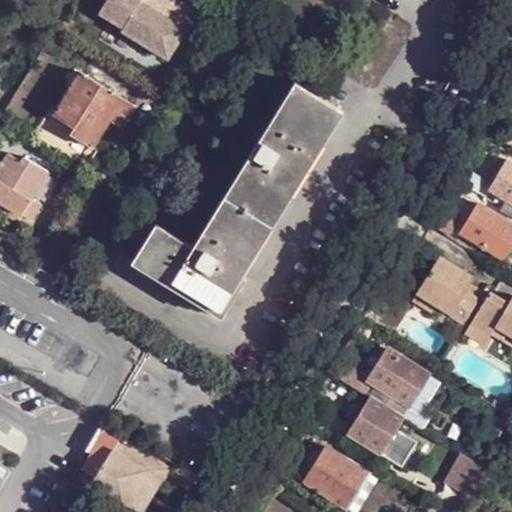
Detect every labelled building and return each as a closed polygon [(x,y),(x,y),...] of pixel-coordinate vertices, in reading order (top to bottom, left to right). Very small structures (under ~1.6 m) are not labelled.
[(188,6),(177,0),(99,0),(94,10),(119,25),(115,30),(164,58),(184,26),(178,23),(188,6)] [(120,133),(134,111),(79,77),(52,122),(73,133),(70,140),(93,153),(109,126),(120,133)] [(150,228),(128,266),(219,320),(241,282),(235,278),(335,112),(289,84),(188,250),(150,228)] [(511,161),(504,156),(486,188),(511,203),(511,161)] [(33,205),(48,178),(22,162),(19,166),(7,159),(0,170),(0,217),(19,229),(23,222),(31,227),(41,210),(33,205)] [(458,161),(450,174),(478,191),(484,178),(458,161)] [(502,254),(511,237),(511,222),(477,201),(460,230),(502,254)] [(433,220),(444,225),(454,210),(443,204),(433,220)] [(470,275),(434,254),(412,292),(448,313),(443,320),(457,328),(479,289),(466,281),(470,275)] [(505,300),(486,288),(467,321),(487,332),(511,347),(511,292),(510,291),(505,300)] [(412,292),(407,299),(443,320),(448,313),(412,292)] [(460,331),(481,343),(487,332),(467,321),(460,331)] [(365,336),(369,330),(358,322),(354,331),(365,336)] [(428,372),(387,346),(385,349),(370,374),(368,376),(361,390),(369,395),(401,416),(408,404),(413,396),(428,372)] [(338,355),(329,371),(361,390),(368,376),(370,374),(361,368),(338,355)] [(408,404),(401,416),(402,418),(412,423),(424,403),(422,402),(437,378),(428,372),(413,396),(408,404)] [(469,388),(480,395),(485,388),(474,381),(469,388)] [(369,395),(348,430),(382,451),(397,427),(402,418),(401,416),(369,395)] [(328,416),(307,405),(300,417),(319,430),(328,416)] [(493,445),(510,418),(499,410),(484,438),(493,445)] [(102,418),(97,427),(116,437),(121,428),(102,418)] [(412,423),(402,418),(397,427),(407,432),(412,423)] [(116,437),(97,427),(84,450),(88,453),(102,460),(110,448),(116,437)] [(402,465),(417,439),(407,432),(397,427),(382,451),(402,465)] [(370,472),(327,444),(325,448),(307,475),(305,480),(347,506),(370,472)] [(147,470),(110,448),(102,460),(88,453),(80,467),(92,476),(87,484),(125,507),(147,470)] [(455,468),(465,475),(471,462),(462,456),(455,468)] [(468,488),(480,467),(471,462),(465,475),(459,482),(468,488)] [(197,480),(174,464),(163,484),(186,497),(197,480)] [(377,477),(370,472),(347,506),(355,511),(377,477)] [(450,511),(435,502),(429,511),(450,511)]
